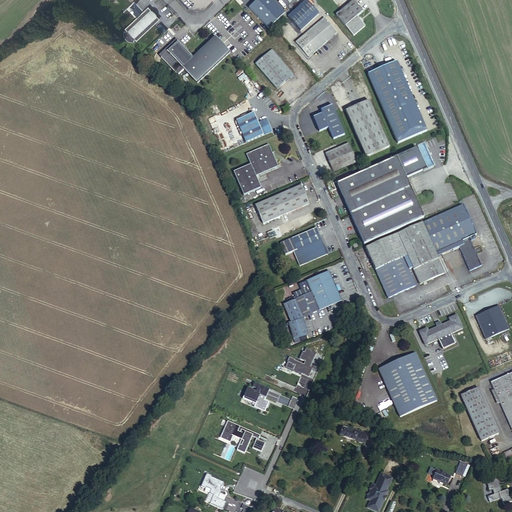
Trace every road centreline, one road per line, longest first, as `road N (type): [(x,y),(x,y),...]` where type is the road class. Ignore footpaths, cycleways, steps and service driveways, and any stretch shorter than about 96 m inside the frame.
road 1 (secondary): [(474,176),(396,0)]
road 2 (unknown): [(320,186),(451,124)]
